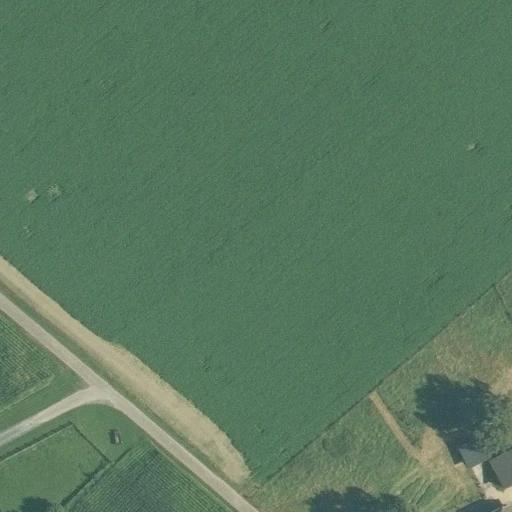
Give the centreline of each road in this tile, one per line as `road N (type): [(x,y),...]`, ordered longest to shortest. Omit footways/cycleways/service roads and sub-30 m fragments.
road 1 (unclassified): [(249,511),(97,384)]
road 2 (track): [(97,384),(0,301)]
